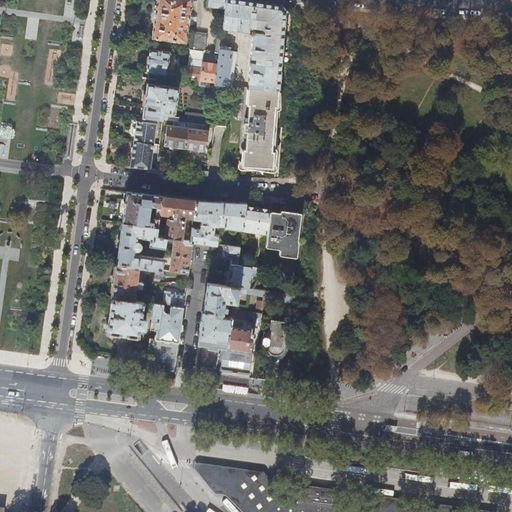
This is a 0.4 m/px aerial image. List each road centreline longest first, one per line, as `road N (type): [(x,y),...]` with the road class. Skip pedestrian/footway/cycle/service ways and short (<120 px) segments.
road 1 (residential): [(86,173),(349,193),(430,252),(501,277),(506,294),(499,302),(353,431)]
road 2 (primary): [(353,431),(248,403),(57,378)]
road 3 (primary): [(54,402),(353,431)]
road 4 (tertiary): [(57,378),(86,173)]
road 5 (tertiary): [(86,173),(111,0)]
road 6 (primary): [(511,457),(353,431)]
